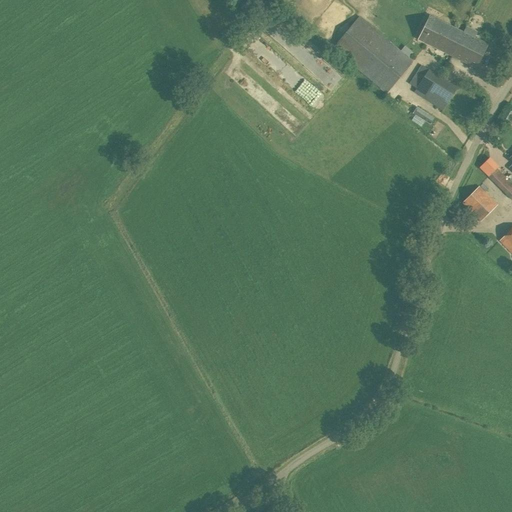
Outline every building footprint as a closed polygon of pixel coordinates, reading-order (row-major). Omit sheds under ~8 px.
[(401,51),(359,16),(332,49),(386,94),(413,62),(409,58),(413,53),(405,46),(401,51)] [(476,68),(488,44),(430,16),(418,40),(476,68)] [(277,72),(317,110),(329,97),(289,59),(277,72)] [(448,109),(457,93),(428,76),(418,92),(448,109)] [(511,183),(511,176),(510,175),(509,176),(499,166),(496,169),(492,165),(488,169),(486,167),(485,169),(479,163),(477,165),(488,177),(511,200),(511,183)] [(480,222),(498,205),(479,186),(462,203),(480,222)] [(511,228),(500,241),(511,253),(511,228)]
